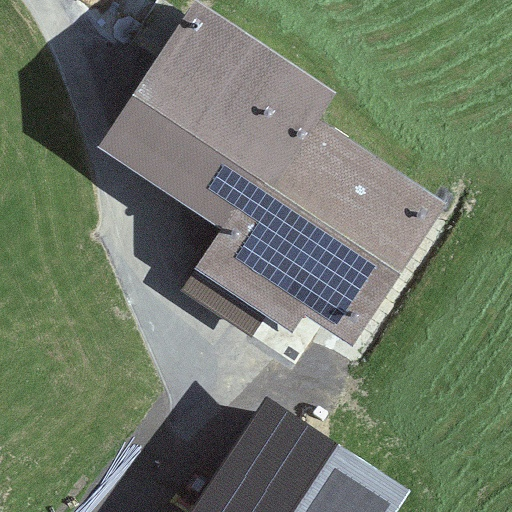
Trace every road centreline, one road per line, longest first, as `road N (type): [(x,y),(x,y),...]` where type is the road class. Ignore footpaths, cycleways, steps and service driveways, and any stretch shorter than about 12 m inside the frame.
road 1 (track): [(453,224),(333,373),(308,381),(275,366),(170,295),(133,250),(93,117),(30,0)]
road 2 (track): [(122,511),(214,412),(242,346)]
